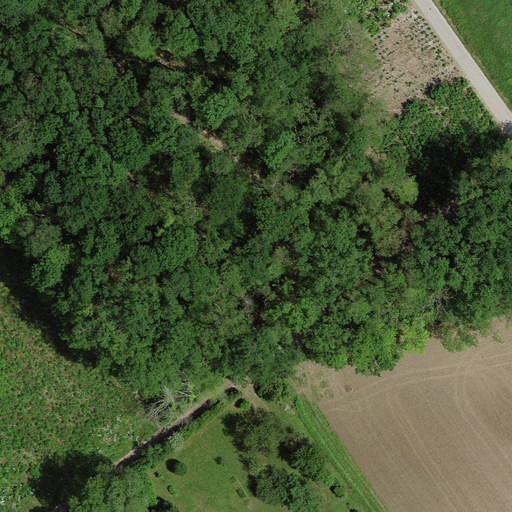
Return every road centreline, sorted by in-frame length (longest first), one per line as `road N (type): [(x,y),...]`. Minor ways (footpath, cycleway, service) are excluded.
road 1 (track): [(63,511),(263,368),(511,165)]
road 2 (track): [(511,122),(424,0)]
